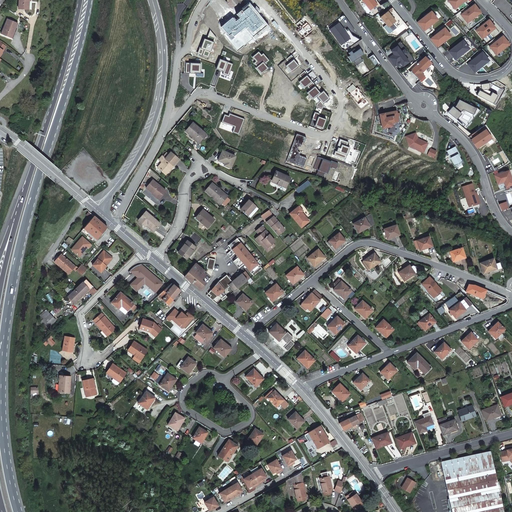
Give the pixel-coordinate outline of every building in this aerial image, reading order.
[(19,0),(19,8),(28,9),(29,0),(19,0)] [(362,0),(370,10),(377,4),(373,0),(362,0)] [(461,14),(467,23),(481,12),(474,4),(461,14)] [(392,8),(381,17),(392,32),(404,22),(392,8)] [(431,11),(417,22),(424,31),(430,26),(437,19),(431,11)] [(14,30),(15,31),(19,22),(8,18),(3,33),(12,37),(14,30)] [(475,30),(482,38),(495,28),(488,20),(475,30)] [(338,23),(330,29),(341,45),(350,38),(338,23)] [(430,26),(424,31),(427,34),(433,30),(430,26)] [(444,28),(430,39),(437,47),(451,36),(444,28)] [(502,36),(489,46),(496,55),(509,44),(502,36)] [(462,40),(448,51),(455,59),(469,49),(462,40)] [(414,60),(400,41),(396,45),(397,46),(401,52),(404,49),(407,53),(404,55),(408,62),(409,63),(414,60)] [(388,58),(397,70),(408,62),(404,55),(407,53),(404,49),(401,52),(397,46),(391,50),(393,54),(388,58)] [(356,48),(349,52),(351,55),(355,61),(357,65),(364,61),(361,57),(357,51),(356,48)] [(257,67),(256,68),(261,75),(268,68),(265,64),(269,61),(263,53),(261,55),(259,51),(252,57),(256,61),(254,63),(257,67)] [(467,64),(474,72),(488,60),(481,52),(467,64)] [(377,67),(381,64),(373,54),(369,57),(377,67)] [(424,57),(408,73),(417,82),(424,76),(421,73),(431,63),(424,57)] [(233,64),(220,59),(216,69),(223,72),(223,74),(228,76),(233,64)] [(186,63),(185,73),(194,74),(194,73),(200,73),(201,64),(186,63)] [(305,70),(299,75),(302,79),(299,81),(305,88),(307,86),(313,81),(307,75),(308,74),(305,70)] [(307,92),(313,99),(321,92),(315,86),(317,85),(313,81),(307,86),(310,89),(307,92)] [(463,109),(473,114),(476,108),(470,102),(468,104),(459,99),(456,105),(454,107),(452,106),(447,112),(454,117),(456,114),(457,115),(463,109)] [(392,122),(398,121),(397,116),(397,113),(396,110),(380,114),(381,122),(384,122),(385,127),(392,126),(392,122)] [(315,112),(312,119),(317,121),(315,126),(323,129),(327,120),(319,117),(320,114),(315,112)] [(239,135),(245,119),(229,114),(229,116),(225,115),(222,122),(235,127),(233,132),(239,135)] [(206,135),(193,123),(185,132),(199,143),(206,135)] [(485,129),(470,139),(476,148),(491,138),(485,129)] [(409,145),(422,152),(427,143),(417,138),(415,133),(406,136),(409,145)] [(349,142),(340,139),(339,144),(340,144),(339,148),(337,151),(336,151),(334,155),(346,159),(350,148),(347,146),(349,142)] [(429,148),(430,148),(431,145),(427,143),(422,152),(427,154),(429,148)] [(454,165),(461,162),(457,154),(458,154),(454,147),(446,151),(454,165)] [(427,154),(433,157),(436,151),(430,148),(429,148),(427,154)] [(235,157),(223,151),(219,161),(225,164),(224,166),(231,168),(235,157)] [(169,168),(171,170),(174,166),(175,167),(180,162),(172,153),(158,167),(164,174),(169,168)] [(508,185),(511,184),(511,179),(509,170),(495,175),(498,184),(504,182),(506,186),(508,185)] [(291,178),(277,172),(273,182),(286,188),(291,178)] [(157,194),(160,196),(165,190),(152,179),(145,187),(155,196),(157,194)] [(204,191),(212,198),(216,202),(215,203),(218,206),(221,204),(223,207),(228,201),(226,198),(227,197),(211,183),(204,191)] [(471,183),(462,187),(468,206),(479,203),(475,192),(474,193),(471,183)] [(257,210),(247,201),(239,210),(248,219),(257,210)] [(302,212),(303,211),(299,206),(290,214),(301,228),(309,221),(302,212)] [(144,226),(145,225),(146,223),(153,229),(159,223),(145,211),(137,219),(144,226)] [(214,221),(202,211),(196,219),(207,229),(214,221)] [(268,211),(261,216),(265,220),(271,214),(268,211)] [(107,226),(93,215),(83,227),(96,239),(107,226)] [(278,236),(285,230),(274,217),(267,223),(278,236)] [(370,227),(365,218),(353,224),(354,226),(356,228),(359,233),(366,229),(369,227),(370,227)] [(400,235),(396,225),(384,229),(387,240),(395,237),(396,237),(395,236),(399,235),(400,235)] [(276,242),(269,234),(262,226),(256,231),(259,235),(255,239),(260,245),(261,244),(263,242),(268,248),(274,243),(276,242)] [(94,237),(83,227),(81,230),(92,240),(94,237)] [(345,241),(346,241),(339,233),(337,234),(336,233),(332,237),(333,238),(329,241),(332,245),(335,249),(342,244),(345,241)] [(82,236),(71,248),(79,255),(87,245),(88,246),(91,243),(82,236)] [(432,247),(433,247),(429,237),(419,240),(419,239),(416,239),(417,241),(420,251),(428,248),(432,246),(432,247)] [(246,266),(254,276),(262,269),(237,238),(228,246),(230,248),(232,248),(232,250),(227,254),(230,258),(235,253),(237,256),(239,255),(238,257),(233,262),(239,268),(244,264),(246,264),(246,266)] [(195,247),(187,241),(177,252),(186,259),(195,247)] [(261,244),(268,252),(275,246),(274,243),(268,248),(263,242),(261,244)] [(454,248),(455,250),(450,252),(453,262),(461,260),(461,259),(465,258),(466,258),(462,248),(459,249),(458,247),(454,248)] [(105,263),(112,255),(104,248),(97,256),(98,257),(92,263),(101,270),(106,264),(105,263)] [(325,258),(318,249),(307,258),(314,267),(321,261),(322,261),(322,260),(325,258)] [(58,256),(54,261),(69,273),(74,268),(76,270),(77,269),(82,273),(87,268),(82,263),(79,267),(77,265),(76,266),(61,253),(58,256)] [(370,269),(373,267),(380,262),(374,253),(374,254),(371,256),(370,256),(364,261),(370,269)] [(208,269),(213,270),(216,260),(210,258),(209,259),(208,265),(207,268),(208,269)] [(489,261),(489,260),(480,263),(484,274),(490,272),(497,269),(496,265),(494,259),(489,261)] [(137,276),(129,284),(132,287),(149,271),(142,263),(140,263),(138,264),(135,265),(133,266),(131,268),(130,269),(137,276)] [(202,280),(207,275),(204,273),(206,271),(196,263),(184,277),(201,290),(206,284),(202,280)] [(405,281),(415,274),(411,267),(409,265),(409,266),(406,268),(405,268),(399,273),(405,281)] [(415,274),(419,271),(417,267),(413,266),(411,267),(415,274)] [(304,276),(297,267),(286,276),(293,284),(300,278),(300,279),(301,279),(300,278),(304,276)] [(149,271),(132,287),(135,290),(144,281),(154,291),(162,284),(149,271)] [(248,281),(251,278),(245,272),(242,274),(232,282),(238,289),(247,281),(248,281)] [(211,295),(209,298),(213,300),(218,296),(223,301),(227,297),(223,292),(230,286),(228,285),(232,282),(227,275),(218,282),(208,294),(211,295)] [(93,294),(98,290),(86,278),(73,291),(69,295),(75,301),(88,288),(93,294)] [(344,299),(352,291),(341,281),(334,289),(340,296),(341,296),(344,299),(343,299),(344,299)] [(230,286),(234,292),(238,289),(232,282),(228,285),(230,286)] [(171,283),(158,296),(168,305),(171,308),(175,303),(172,301),(180,292),(181,291),(174,285),(173,286),(171,283)] [(283,293),(284,293),(276,284),(265,293),(272,301),(279,296),(280,296),(280,295),(283,293)] [(308,296),(308,297),(302,303),(310,311),(320,301),(323,297),(315,289),(311,293),(309,296),(308,296)] [(136,306),(120,291),(111,302),(118,308),(121,304),(128,310),(130,308),(132,310),(136,306)] [(246,311),(252,303),(243,294),(236,302),(242,308),(243,308),(246,310),(245,311),(246,311)] [(466,311),(459,302),(458,300),(454,303),(456,305),(449,310),(456,318),(462,313),(462,314),(462,313),(465,310),(466,311)] [(365,318),(373,310),(362,301),(359,304),(357,307),(355,308),(362,315),(365,318)] [(125,313),(128,310),(121,304),(118,308),(125,313)] [(332,312),(328,308),(320,315),(325,320),(332,312)] [(41,314),(45,318),(51,324),(57,318),(47,309),(41,314)] [(175,309),(166,319),(170,322),(172,319),(174,317),(180,322),(179,323),(185,328),(194,318),(188,312),(185,316),(182,312),(180,314),(175,309)] [(429,314),(425,309),(419,314),(423,318),(419,322),(418,323),(424,331),(425,330),(432,325),(435,322),(435,323),(436,322),(429,314)] [(95,323),(102,330),(104,329),(108,334),(116,328),(104,315),(103,315),(101,312),(93,319),(96,322),(95,323)] [(327,327),(335,335),(345,324),(337,316),(336,316),(337,317),(334,320),(333,319),(333,320),(327,327)] [(183,330),(185,328),(179,323),(180,322),(174,317),(172,319),(183,330)] [(51,324),(45,318),(42,321),(47,327),(51,324)] [(139,327),(150,331),(150,328),(156,334),(161,329),(154,322),(142,318),(139,327)] [(386,338),(394,329),(383,320),(380,323),(377,326),(376,328),(382,334),(382,335),(383,334),(386,337),(385,338),(386,338)] [(488,332),(496,339),(505,330),(497,322),(497,323),(495,326),(494,325),(494,326),(488,332)] [(287,333),(276,323),(269,332),(275,338),(275,339),(276,338),(279,341),(278,341),(279,342),(287,333)] [(195,331),(196,333),(198,334),(204,339),(206,341),(213,333),(212,332),(212,333),(209,330),(209,329),(203,325),(198,330),(197,329),(195,331)] [(461,341),(469,349),(478,340),(471,332),(470,333),(471,333),(468,336),(467,335),(467,336),(461,341)] [(198,334),(195,337),(201,343),(204,339),(198,334)] [(74,337),(64,335),(62,350),(71,352),(72,345),(73,345),(74,337)] [(362,337),(361,339),(357,335),(348,346),(356,354),(357,353),(356,353),(359,350),(360,350),(359,350),(366,343),(364,341),(365,340),(362,337)] [(214,348),(225,357),(232,348),(231,348),(228,346),(228,345),(221,339),(214,348)] [(127,350),(135,354),(136,353),(142,357),(147,349),(134,340),(127,350)] [(434,352),(442,359),(451,350),(443,343),(444,343),(441,346),(440,346),(434,352)] [(315,360),(305,351),(297,359),(304,365),(303,365),(304,366),(304,365),(307,368),(307,369),(315,360)] [(136,353),(135,354),(132,358),(138,363),(142,357),(136,353)] [(418,367),(425,374),(432,368),(417,353),(413,357),(413,356),(408,362),(415,369),(418,367)] [(192,358),(191,359),(188,357),(181,368),(189,374),(189,373),(191,370),(192,370),(197,363),(193,360),(194,359),(192,358)] [(106,372),(113,377),(114,376),(120,380),(126,372),(112,363),(106,372)] [(380,373),(388,380),(397,371),(389,363),(389,364),(386,367),(386,366),(386,367),(380,373)] [(246,376),(256,387),(264,379),(264,378),(263,379),(260,376),(261,376),(260,375),(254,369),(246,376)] [(171,387),(177,380),(168,373),(161,382),(160,385),(159,385),(169,392),(169,391),(171,387),(171,388),(172,387),(171,387)] [(353,383),(361,390),(370,381),(362,373),(362,374),(360,377),(359,376),(359,377),(353,383)] [(60,391),(69,392),(71,376),(59,374),(59,384),(60,384),(60,391)] [(119,382),(120,380),(114,376),(113,377),(112,380),(112,381),(116,384),(118,384),(119,382)] [(96,394),(93,378),(82,380),(86,396),(96,394)] [(342,402),(350,394),(340,384),(336,387),(335,389),(332,392),(338,398),(338,399),(339,398),(342,401),(341,402),(342,402)] [(150,406),(150,405),(155,398),(146,391),(138,403),(147,410),(147,409),(149,406),(150,406)] [(280,396),(275,391),(271,394),(270,393),(266,397),(276,407),(284,400),(283,399),(283,400),(280,397),(281,397),(280,396)] [(505,407),(511,404),(511,392),(501,397),(505,407)] [(501,415),(497,405),(482,410),(486,421),(501,415)] [(476,415),(472,406),(458,411),(462,421),(467,419),(476,415)] [(301,418),(295,412),(288,419),(297,429),(305,421),(304,421),(301,418),(302,418),(301,418)] [(426,427),(434,424),(430,412),(424,414),(425,418),(416,422),(420,433),(427,430),(426,427)] [(185,418),(175,413),(168,425),(178,431),(178,430),(180,427),(181,427),(180,426),(185,418)] [(360,415),(361,415),(360,413),(355,415),(339,423),(343,431),(359,423),(363,421),(360,415)] [(447,422),(446,418),(438,421),(439,425),(443,435),(458,429),(454,420),(447,422)] [(318,448),(329,442),(320,426),(309,433),(305,435),(308,441),(305,443),(309,449),(312,447),(314,450),(317,448),(318,448)] [(208,432),(199,427),(193,438),(202,444),(202,443),(201,443),(203,439),(204,440),(204,439),(208,432)] [(256,445),(264,435),(262,434),(259,431),(255,429),(250,435),(250,436),(248,439),(247,439),(256,445)] [(391,442),(388,433),(372,438),(376,449),(384,446),(383,445),(391,442)] [(415,442),(412,433),(396,438),(400,449),(408,446),(407,445),(415,442)] [(230,458),(238,446),(229,440),(224,447),(223,448),(224,448),(222,451),(221,451),(230,458)] [(511,462),(511,446),(506,448),(507,451),(500,453),(502,462),(510,460),(511,462)] [(285,461),(289,467),(292,465),(291,463),(294,461),(297,460),(291,451),(282,456),(285,461)] [(503,511),(490,451),(441,462),(449,499),(448,499),(450,511),(503,511)] [(279,464),(276,460),(268,465),(273,474),(276,472),(278,470),(279,473),(283,471),(282,468),(279,464)] [(261,468),(252,474),(259,485),(262,482),(261,480),(267,477),(261,468)] [(252,474),(243,479),(249,488),(251,486),(254,485),(255,487),(259,485),(252,474)] [(330,482),(331,482),(330,476),(320,479),(323,492),(324,492),(325,495),(332,493),(331,490),(332,490),(330,482)] [(409,493),(415,483),(408,478),(402,488),(409,493)] [(335,491),(341,493),(344,485),(338,482),(335,491)] [(237,483),(228,488),(234,497),(238,495),(237,494),(240,493),(243,491),(237,483)] [(303,488),(304,488),(303,483),(294,485),(297,498),(298,502),(306,500),(305,497),(303,488)] [(234,497),(228,488),(220,494),(225,502),(230,499),(230,500),(234,497)] [(361,499),(360,500),(356,494),(354,495),(352,492),(346,497),(351,504),(352,503),(357,510),(365,504),(361,499)] [(213,497),(204,503),(209,511),(212,509),(215,508),(215,509),(219,506),(218,506),(213,497)]
